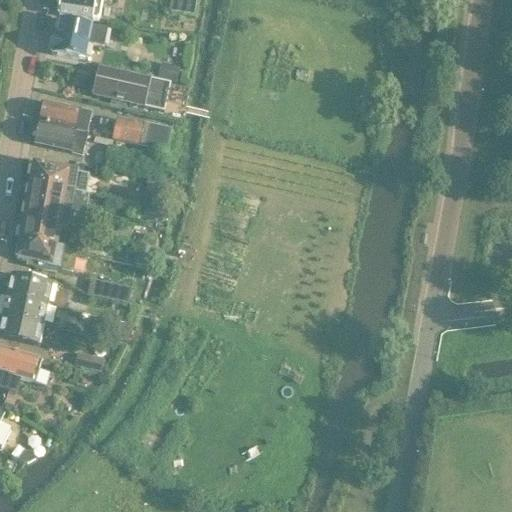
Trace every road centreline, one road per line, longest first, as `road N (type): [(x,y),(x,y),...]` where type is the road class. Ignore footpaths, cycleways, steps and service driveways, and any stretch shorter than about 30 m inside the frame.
road 1 (tertiary): [(393,511),(485,0)]
road 2 (residential): [(0,203),(36,0)]
